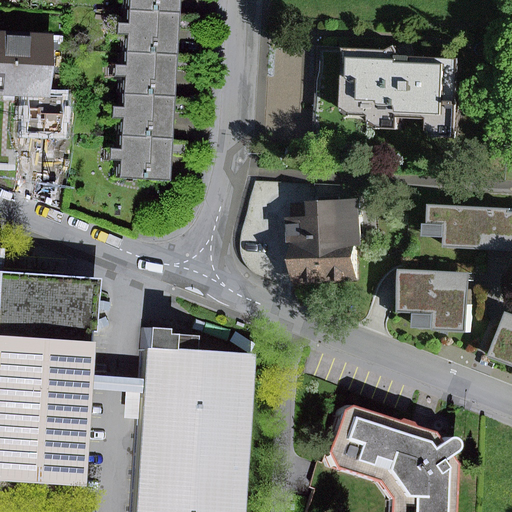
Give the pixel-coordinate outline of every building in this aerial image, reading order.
[(180,13),(181,0),(128,0),(128,10),(180,13)] [(180,13),(128,10),(127,24),(119,23),(118,33),(126,33),(125,52),(178,54),(180,13)] [(53,93),(56,36),(0,33),(0,91),(29,93),(53,93)] [(178,54),(125,52),(125,66),(116,66),(116,76),(124,76),(123,93),(176,96),(178,54)] [(412,118),(460,119),(461,65),(365,64),(365,82),(380,83),(380,107),(412,107),(412,118)] [(53,93),(29,93),(28,136),(42,136),(68,137),(69,94),(53,93)] [(176,96),(123,93),(122,108),(114,107),(114,117),(122,118),(121,136),(174,139),(176,96)] [(174,139),(121,136),(120,149),(112,149),(112,158),(120,159),(119,177),(172,179),(174,139)] [(371,269),(368,204),(313,206),(314,227),(301,228),(303,273),(371,269)] [(511,207),(442,205),(441,221),(460,221),(459,246),(511,248),(511,207)] [(0,478),(82,484),(87,394),(88,375),(94,275),(0,269),(0,478)] [(482,274),(415,269),(412,307),(443,309),(442,331),(478,334),(482,274)] [(139,511),(249,511),(256,348),(173,345),(174,326),(148,325),(145,377),(88,375),(87,394),(144,397),(139,511)] [(421,434),(330,408),(314,460),(367,475),(379,495),(378,511),(440,511),(442,462),(421,434)]
